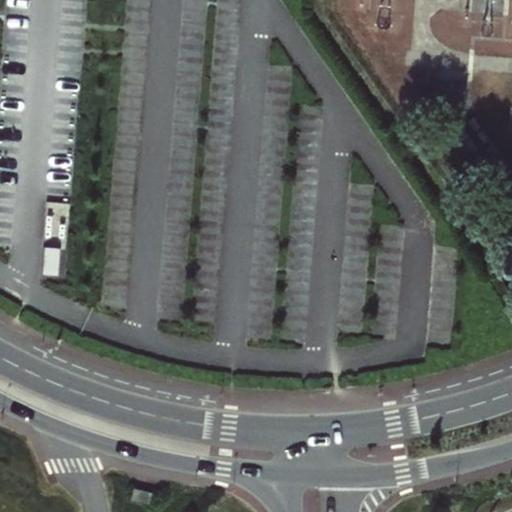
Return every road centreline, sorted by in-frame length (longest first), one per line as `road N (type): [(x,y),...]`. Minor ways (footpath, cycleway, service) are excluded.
road 1 (primary): [(291,431),(123,407),(0,357)]
road 2 (primary): [(0,401),(136,451),(290,473)]
road 3 (primary): [(511,385),(434,413),(337,429)]
road 4 (primary): [(339,473),(417,469),(511,446)]
